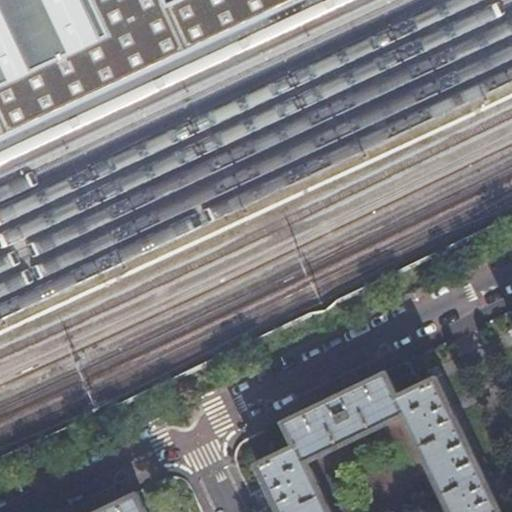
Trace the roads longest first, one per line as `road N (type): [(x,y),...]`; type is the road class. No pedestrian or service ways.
road 1 (residential): [(511,272),(218,414),(197,441)]
road 2 (residential): [(197,441),(157,443),(17,511)]
